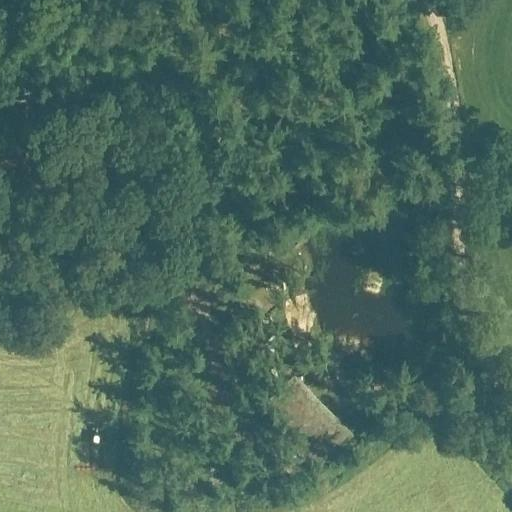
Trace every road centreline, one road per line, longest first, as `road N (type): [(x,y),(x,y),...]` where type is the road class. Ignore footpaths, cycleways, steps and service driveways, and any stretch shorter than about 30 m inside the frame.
road 1 (track): [(511,409),(462,336),(452,298),(452,162),(427,0)]
road 2 (track): [(174,0),(307,361)]
